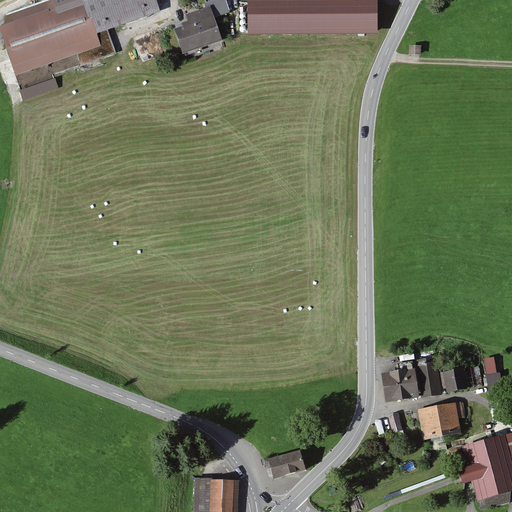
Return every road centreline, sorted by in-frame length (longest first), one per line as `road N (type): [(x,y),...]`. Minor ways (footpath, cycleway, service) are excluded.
road 1 (secondary): [(413,0),(367,114),(365,406),(340,453),(287,506)]
road 2 (tertiary): [(254,495),(230,455),(195,426),(0,349)]
road 3 (track): [(383,59),(511,64)]
